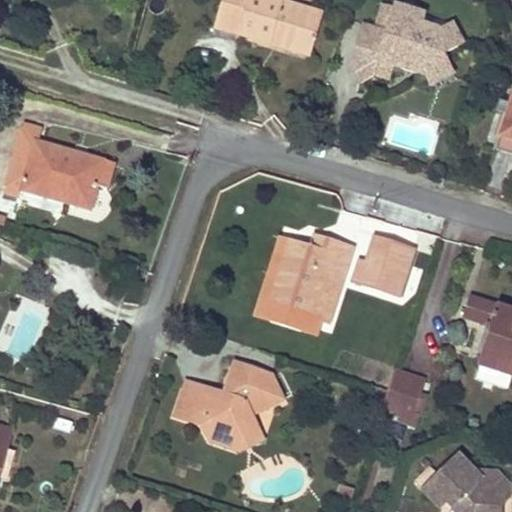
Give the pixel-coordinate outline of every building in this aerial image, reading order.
[(278,32),(277,36),(310,46),(319,15),(264,0),(219,0),(215,17),(236,23),(234,30),(269,40),(272,30),(278,32)] [(383,34),(361,27),(348,68),(358,87),(387,73),(390,63),(401,66),(414,60),(420,74),(446,61),(441,51),(460,43),(449,22),(437,28),(417,22),(420,14),(391,5),(383,34)] [(215,17),(213,24),(234,30),(236,23),(215,17)] [(269,40),(308,51),(310,46),(277,36),(278,32),(272,30),(269,40)] [(425,84),(451,71),(446,61),(420,74),(425,84)] [(511,138),(511,89),(507,104),(496,100),(492,111),(503,115),(497,133),(511,138)] [(36,132),(20,128),(1,191),(17,196),(19,188),(87,208),(94,184),(103,187),(111,163),(33,140),(36,132)] [(493,148),(511,154),(511,138),(497,133),(493,148)] [(411,243),(373,230),(364,257),(402,269),(411,243)] [(332,252),(337,240),(316,232),(311,244),(332,252)] [(284,234),(270,268),(279,271),(292,237),(284,234)] [(312,317),(319,297),(327,276),(340,281),(353,246),(337,240),(332,252),(311,244),(292,237),(279,271),(269,301),(312,317)] [(350,276),(395,291),(402,269),(364,257),(357,255),(350,276)] [(511,369),(510,375),(511,375),(511,311),(469,298),(463,316),(489,325),(480,355),(511,365),(511,369)] [(511,365),(480,355),(476,364),(510,375),(511,369),(511,365)] [(210,402),(179,390),(168,419),(195,428),(203,445),(222,451),(238,442),(247,420),(279,403),(266,377),(230,365),(219,399),(210,402)] [(420,379),(393,370),(387,390),(380,410),(413,420),(421,396),(415,393),(420,379)] [(238,442),(222,451),(235,455),(259,444),(247,420),(238,442)] [(0,478),(4,480),(13,450),(2,447),(0,455),(0,478)] [(476,478),(453,453),(418,488),(436,507),(444,500),(456,511),(493,511),(493,504),(509,489),(510,479),(497,466),(487,466),(476,478)]
